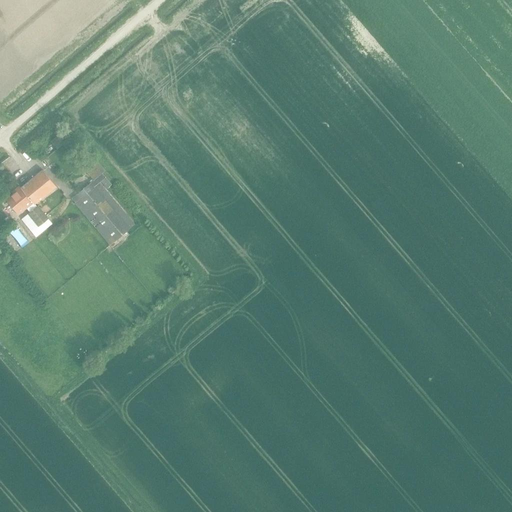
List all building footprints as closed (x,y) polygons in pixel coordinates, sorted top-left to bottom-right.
[(51,140),(57,148),(67,140),(61,132),(51,140)] [(29,160),(27,156),(37,151),(31,140),(8,153),(16,167),(29,160)] [(108,188),(114,182),(93,158),(81,168),(93,181),(76,196),(116,242),(129,230),(93,189),(102,181),(108,188)] [(43,171),(21,188),(20,188),(6,199),(17,214),(26,208),(29,212),(27,214),(37,227),(48,219),(37,205),(36,206),(34,204),(56,187),(43,171)] [(64,220),(54,227),(58,233),(68,227),(64,220)]
